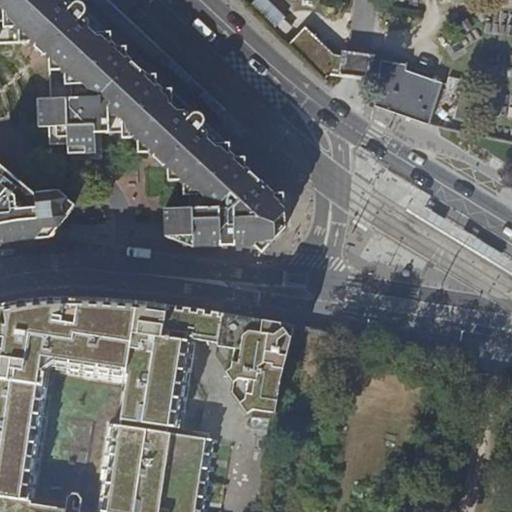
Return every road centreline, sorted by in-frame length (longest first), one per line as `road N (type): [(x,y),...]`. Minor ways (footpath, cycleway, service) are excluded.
road 1 (tertiary): [(339,119),(511,226)]
road 2 (residential): [(511,306),(327,282)]
road 3 (residential): [(301,100),(321,182),(307,279)]
road 4 (residential): [(337,312),(511,340)]
road 5 (residential): [(327,282),(339,119)]
road 6 (tertiary): [(193,0),(301,100)]
road 7 (residential): [(258,275),(190,266),(127,272)]
road 8 (residential): [(127,272),(252,299)]
road 9 (residential): [(0,276),(127,272)]
